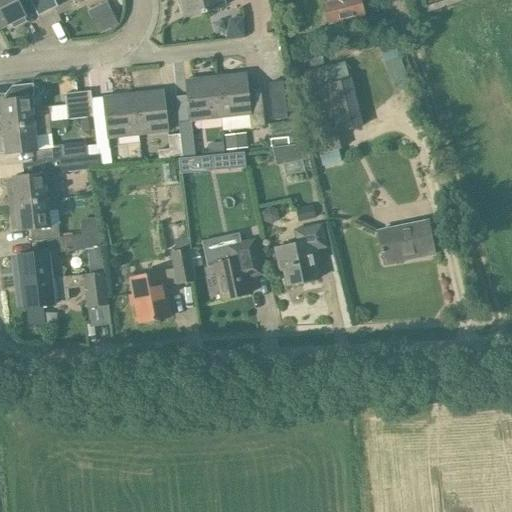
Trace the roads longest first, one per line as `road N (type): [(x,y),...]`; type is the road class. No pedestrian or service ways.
road 1 (tertiary): [(0,357),(93,365),(511,344)]
road 2 (residential): [(125,44),(148,55),(261,46)]
road 3 (residential): [(0,64),(97,57),(125,44)]
